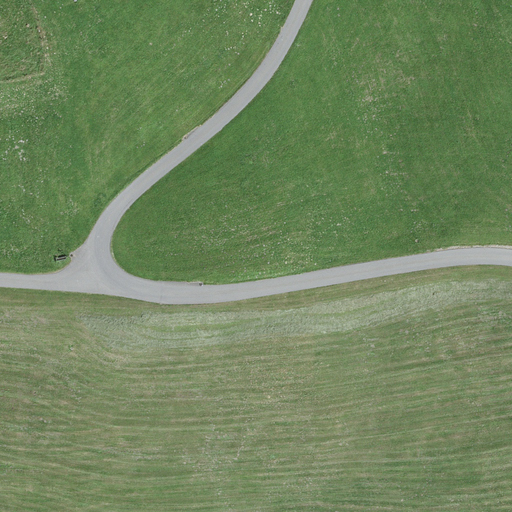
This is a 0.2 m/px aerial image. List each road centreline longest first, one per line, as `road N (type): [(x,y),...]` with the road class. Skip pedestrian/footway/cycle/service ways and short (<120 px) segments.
road 1 (track): [(511,258),(440,260),(231,293),(96,281)]
road 2 (track): [(96,281),(102,242),(123,201),(234,109),(279,54),(304,0)]
